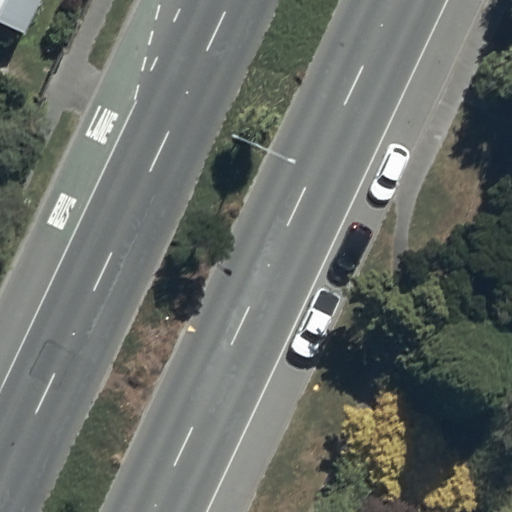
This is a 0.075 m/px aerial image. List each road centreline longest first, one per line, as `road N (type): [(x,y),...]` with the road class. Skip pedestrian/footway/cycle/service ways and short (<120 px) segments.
road 1 (secondary): [(394,0),(152,511)]
road 2 (secondary): [(0,494),(233,0)]
